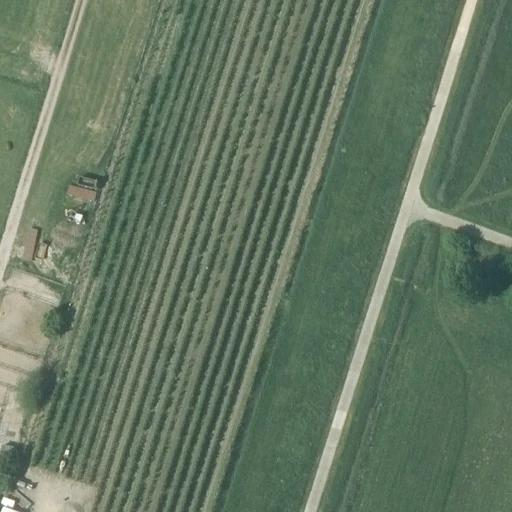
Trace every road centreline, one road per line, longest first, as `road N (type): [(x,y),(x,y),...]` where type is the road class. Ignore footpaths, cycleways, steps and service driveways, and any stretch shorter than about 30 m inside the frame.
road 1 (track): [(311,511),(474,0)]
road 2 (track): [(82,0),(0,262)]
